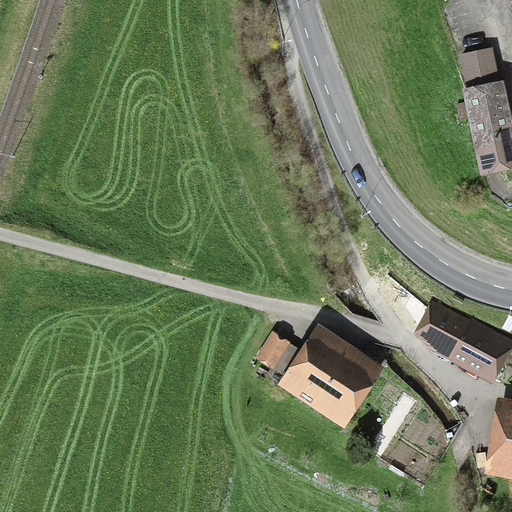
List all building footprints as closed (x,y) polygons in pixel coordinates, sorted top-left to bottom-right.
[(469,90),(485,171),(511,165),(511,124),(503,83),(469,90)] [(495,354),(504,359),(510,347),(502,342),(503,341),(461,318),(457,325),(429,308),(416,329),(423,333),(422,336),(486,372),(495,354)] [(288,343),(276,335),(262,356),(275,364),(288,343)] [(297,385),(299,381),(343,408),(369,370),(323,341),(302,373),(291,366),(284,377),(297,385)] [(511,408),(501,464),(511,465),(511,408)]
